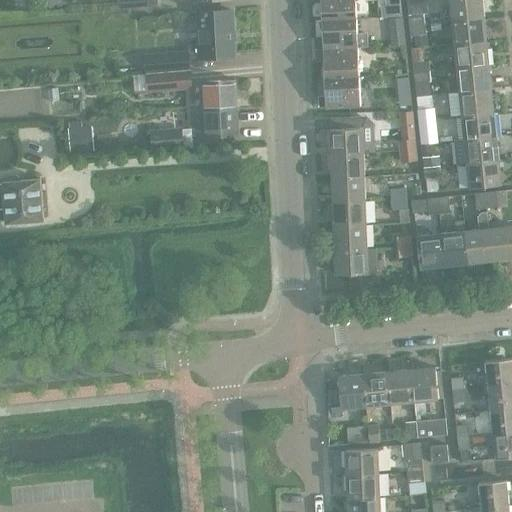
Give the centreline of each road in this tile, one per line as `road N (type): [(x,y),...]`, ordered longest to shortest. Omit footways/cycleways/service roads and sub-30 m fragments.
road 1 (residential): [(296,339),(281,0)]
road 2 (residential): [(223,356),(0,375)]
road 3 (residential): [(511,315),(296,339)]
road 4 (residential): [(236,511),(223,356)]
